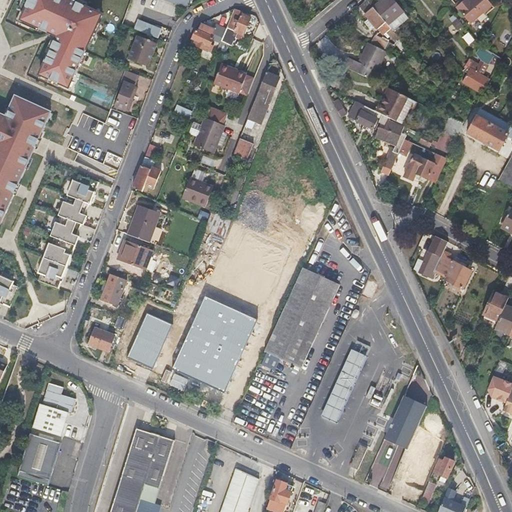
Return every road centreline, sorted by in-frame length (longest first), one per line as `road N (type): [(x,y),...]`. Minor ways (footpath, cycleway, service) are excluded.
road 1 (residential): [(233,0),(180,34),(57,357)]
road 2 (primary): [(500,511),(366,218)]
road 3 (residential): [(113,385),(391,511)]
road 4 (primary): [(366,218),(289,51)]
road 5 (residential): [(366,218),(422,219),(511,267)]
road 6 (residential): [(78,511),(113,385)]
